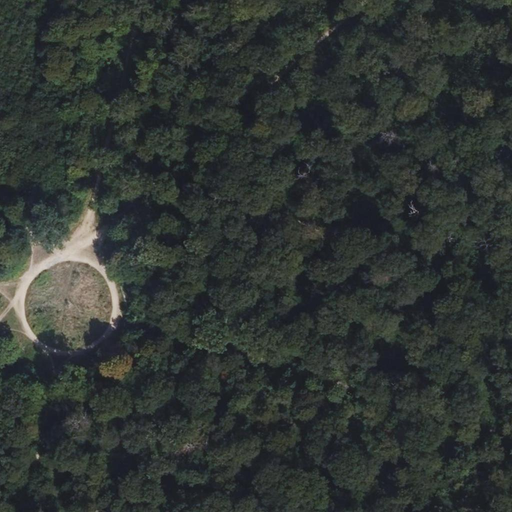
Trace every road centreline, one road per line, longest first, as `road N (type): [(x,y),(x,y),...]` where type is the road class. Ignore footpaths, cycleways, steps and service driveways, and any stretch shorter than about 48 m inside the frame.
road 1 (unknown): [(112,319),(511,437)]
road 2 (track): [(86,262),(117,214),(370,0)]
road 3 (track): [(111,290),(86,262),(50,259),(22,283),(17,312),(35,343),(71,354),(100,339),(114,307)]
road 4 (unknown): [(141,0),(78,258)]
road 5 (track): [(90,347),(199,511)]
road 6 (track): [(24,511),(55,353)]
